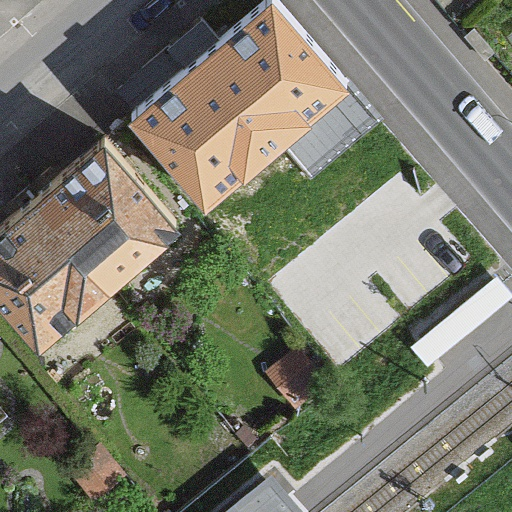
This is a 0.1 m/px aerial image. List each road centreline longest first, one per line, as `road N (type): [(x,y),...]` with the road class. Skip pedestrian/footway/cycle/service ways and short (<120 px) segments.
road 1 (secondary): [(511,180),(353,0)]
road 2 (residential): [(0,92),(107,0)]
